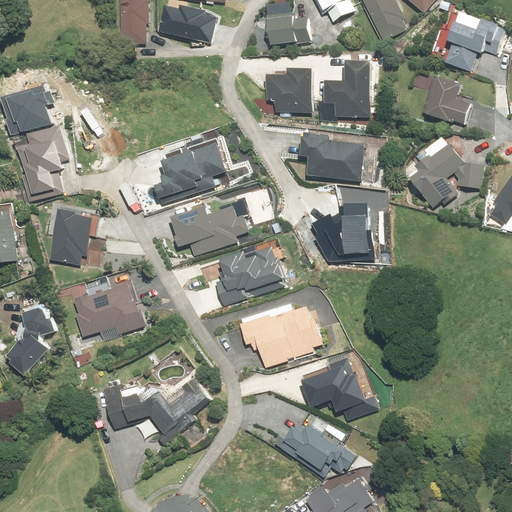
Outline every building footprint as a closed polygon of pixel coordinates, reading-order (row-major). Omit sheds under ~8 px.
[(0,0),(0,13),(7,15),(18,0),(0,0)] [(151,46),(148,0),(123,0),(126,47),(151,46)] [(358,11),(352,0),(317,0),(325,14),(330,11),(336,22),(358,11)] [(395,0),(365,0),(386,41),(410,30),(395,0)] [(411,0),(427,13),(438,0),(411,0)] [(220,17),(167,4),(160,32),(214,45),(220,17)] [(457,42),(450,62),(475,71),(482,51),(487,53),(491,42),(496,43),(503,26),(463,12),(453,40),(457,42)] [(263,17),(265,45),(312,42),(310,18),(294,20),(294,14),(263,17)] [(339,104),(339,116),(374,117),(376,62),(351,62),(350,81),(331,80),(330,103),(339,104)] [(279,101),(278,113),(316,113),(317,70),(292,69),(292,76),(272,76),(271,101),(279,101)] [(444,78),(432,113),(468,125),(475,105),(459,100),(465,85),(444,78)] [(1,99),(13,135),(50,123),(45,106),(55,103),(51,91),(48,92),(46,85),(1,99)] [(21,148),(34,201),(67,193),(62,171),(68,170),(66,162),(74,160),(65,126),(33,134),(35,144),(21,148)] [(313,157),(311,175),(366,181),(370,145),(333,141),(333,134),(308,132),(305,156),(313,157)] [(160,186),(165,203),(220,187),(216,176),(231,172),(222,143),(166,162),(173,182),(160,186)] [(424,172),(415,178),(440,211),(462,194),(450,178),(457,173),(461,179),(461,185),(483,188),(486,165),(470,163),(469,164),(454,143),(421,168),(424,172)] [(511,183),(499,202),(502,204),(494,214),(509,225),(511,221),(511,183)] [(316,221),(335,258),(378,258),(376,228),(373,229),(374,202),(349,202),(348,218),(343,221),(337,212),(316,221)] [(193,244),(197,256),(242,242),(240,237),(254,232),(249,216),(243,218),(240,207),(214,215),(212,206),(174,217),(183,247),(193,244)] [(65,209),(53,258),(86,267),(99,217),(65,209)] [(0,263),(21,260),(14,211),(0,213),(0,263)] [(221,282),(227,303),(294,283),(284,253),(279,255),(277,247),(263,251),(264,254),(252,257),(250,249),(225,257),(232,279),(221,282)] [(76,302),(86,337),(120,327),(122,335),(150,326),(137,284),(76,302)] [(11,359),(30,376),(55,349),(46,340),(46,334),(60,330),(56,317),(53,318),(49,305),(30,311),(37,332),(11,359)] [(315,305),(245,325),(252,352),(263,349),(268,369),(319,354),(317,348),(327,346),(315,305)] [(304,376),(313,405),(339,396),(343,408),(349,406),(353,415),(381,406),(377,396),(369,398),(360,368),(357,369),(352,354),(329,361),(331,367),(304,376)] [(124,385),(106,390),(117,429),(154,419),(170,442),(201,421),(195,412),(214,399),(201,379),(176,397),(171,390),(149,405),(142,394),(127,398),(124,385)] [(345,477),(358,456),(304,422),(299,431),(292,427),(278,449),(325,478),(331,469),(345,477)] [(330,485),(310,499),(318,511),(373,511),(369,506),(380,498),(364,474),(350,483),(349,481),(334,491),(330,485)]
